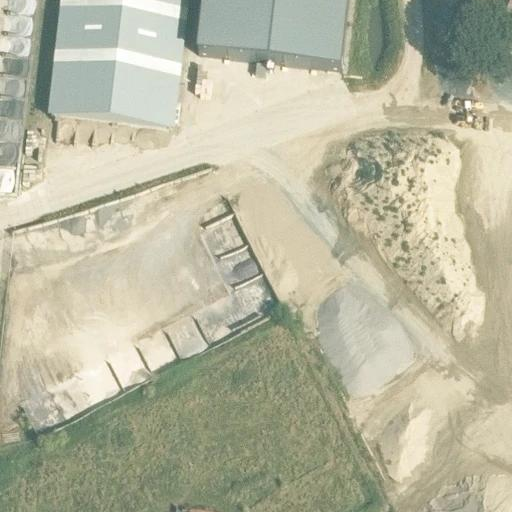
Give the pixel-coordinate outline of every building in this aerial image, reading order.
[(19,0),(8,0),(0,83),(0,153),(20,156),(35,2),(19,0)] [(175,134),(190,0),(62,0),(49,120),(175,134)] [(210,0),(203,58),(347,77),(355,0),(210,0)] [(155,194),(21,226),(35,283),(45,285),(92,273),(100,274),(101,271),(104,270),(101,270),(102,266),(112,267),(131,262),(129,255),(108,252),(132,246),(135,259),(147,256),(149,262),(157,201),(155,194)] [(239,217),(203,227),(209,249),(245,240),(239,217)] [(223,258),(232,282),(262,271),(253,247),(223,258)]
